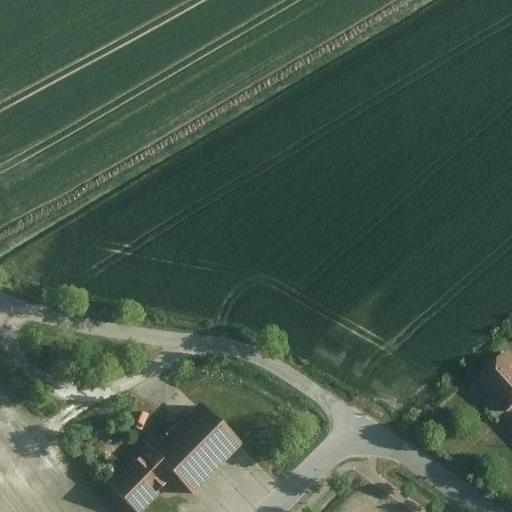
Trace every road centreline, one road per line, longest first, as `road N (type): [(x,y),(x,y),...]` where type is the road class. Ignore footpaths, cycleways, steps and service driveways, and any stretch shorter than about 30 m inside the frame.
road 1 (residential): [(0,301),(53,322),(269,361),(340,412),(354,437)]
road 2 (residential): [(354,437),(383,442),(483,511)]
